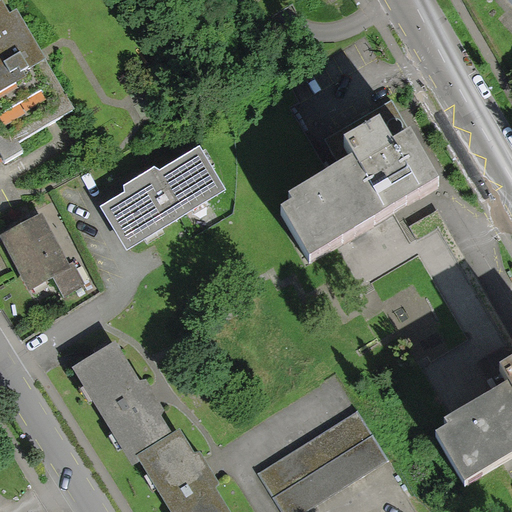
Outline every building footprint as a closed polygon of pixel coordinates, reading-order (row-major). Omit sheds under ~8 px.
[(511,0),(488,0),(511,25),(511,0)] [(17,140),(69,110),(14,15),(3,21),(0,15),(0,146),(7,158),(22,149),(17,140)] [(398,91),(405,107),(419,101),(412,85),(398,91)] [(301,262),(433,186),(405,137),(395,143),(387,148),(374,126),(339,146),(349,164),(329,176),(270,210),(301,262)] [(126,244),(227,190),(203,146),(102,201),(126,244)] [(446,285),(476,268),(442,208),(412,225),(446,285)] [(62,294),(82,284),(47,213),(4,234),(31,289),(54,278),(62,294)] [(141,393),(117,354),(75,379),(131,471),(139,465),(174,444),(163,426),(169,423),(148,389),(141,393)] [(511,462),(511,368),(499,377),(509,394),(450,429),(430,440),(461,493),(511,462)] [(286,511),(305,511),(390,456),(359,409),(261,473),(286,511)] [(167,511),(225,511),(217,498),(223,494),(202,461),(196,465),(181,440),(174,444),(139,465),(167,511)]
